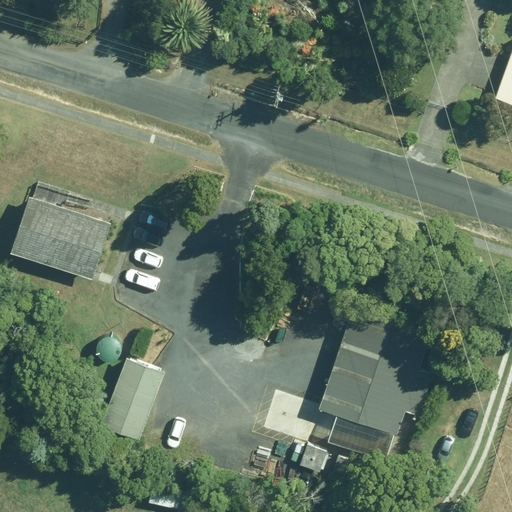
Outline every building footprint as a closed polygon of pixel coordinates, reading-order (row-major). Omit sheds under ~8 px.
[(511,102),(511,36),(491,95),(511,102)] [(125,223),(38,192),(18,247),(105,278),(125,223)] [(429,328),(347,300),(313,404),(394,431),(401,410),(418,415),(432,372),(416,367),(429,328)] [(162,367),(124,352),(97,420),(135,435),(162,367)] [(326,447),(304,440),(295,466),(318,474),(326,447)] [(194,489),(169,486),(167,506),(192,509),(194,489)]
